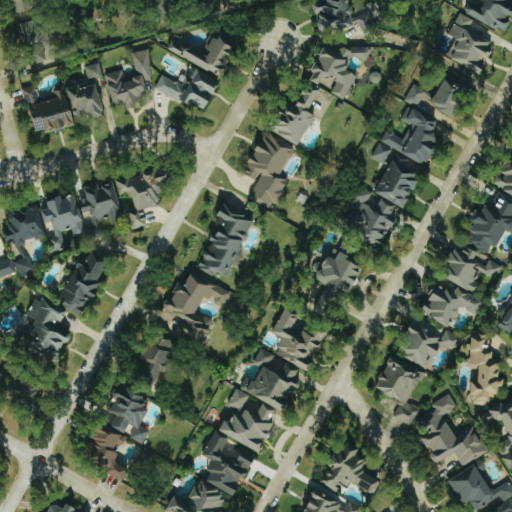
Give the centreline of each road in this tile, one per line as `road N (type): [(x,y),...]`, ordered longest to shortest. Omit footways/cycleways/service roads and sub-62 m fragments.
road 1 (residential): [(279,47),(4,511)]
road 2 (residential): [(260,511),(511,78)]
road 3 (residential): [(0,178),(160,134),(212,153)]
road 4 (residential): [(333,387),(352,398),(425,511)]
road 5 (residential): [(126,511),(0,439)]
